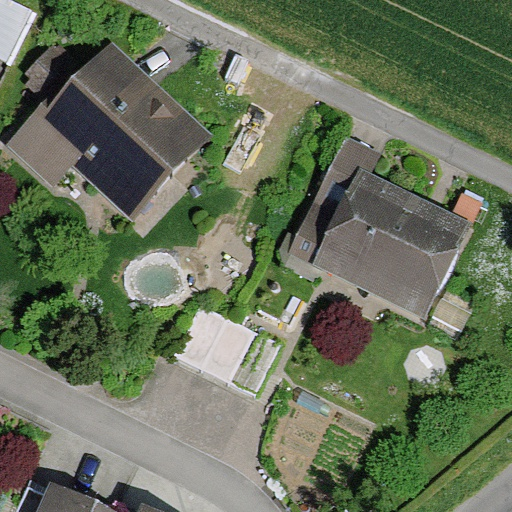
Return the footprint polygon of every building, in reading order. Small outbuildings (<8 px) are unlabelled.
[(27,0),(0,0),(0,56),(12,61),(37,4),(27,0)] [(70,180),(128,232),(208,146),(105,52),(38,124),(31,117),(0,149),(0,159),(48,204),(70,180)] [(306,274),(426,325),(466,233),(346,182),(306,274)] [(263,386),(275,330),(196,312),(183,367),(263,386)] [(38,511),(64,511),(43,502),(38,511)]
